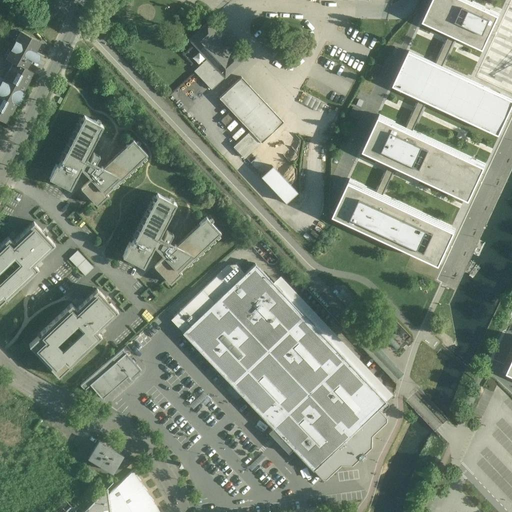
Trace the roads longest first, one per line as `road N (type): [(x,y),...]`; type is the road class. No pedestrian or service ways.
road 1 (residential): [(0,358),(39,390),(129,433),(167,472),(184,511)]
road 2 (residential): [(0,180),(41,209),(147,316)]
road 3 (residential): [(86,0),(17,145)]
road 4 (unknown): [(302,59),(293,75),(255,64),(235,28),(234,2)]
